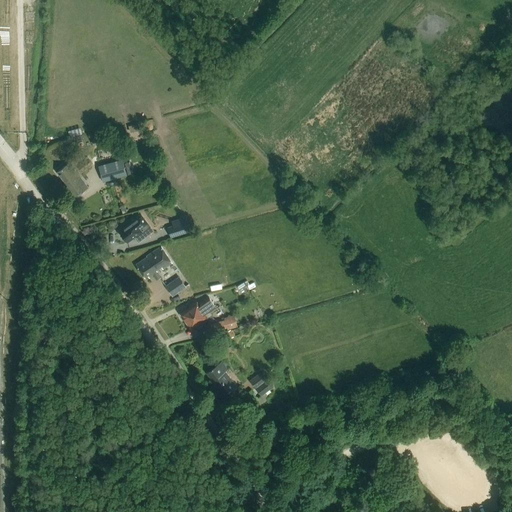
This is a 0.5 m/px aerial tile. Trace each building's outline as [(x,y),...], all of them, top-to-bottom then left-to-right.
[(102,143),(100,134),(92,136),(94,145),(102,143)] [(122,160),(100,166),(104,181),(127,175),(122,160)] [(70,163),(57,172),(66,184),(63,186),(73,199),(88,188),(70,163)] [(141,216),(119,232),(128,243),(135,237),(139,243),(153,232),(141,216)] [(190,231),(188,226),(187,221),(167,227),(170,237),(190,231)] [(146,256),(147,257),(136,265),(145,278),(148,276),(150,278),(153,276),(156,280),(162,277),(157,270),(162,267),(164,270),(172,264),(160,246),(146,256)] [(165,286),(173,297),(187,288),(179,277),(165,286)] [(247,281),(237,285),(241,294),(256,287),(254,283),(249,285),(247,281)] [(191,308),(181,314),(192,329),(201,322),(202,324),(210,319),(214,324),(216,331),(227,327),(228,330),(238,327),(234,315),(224,318),(225,321),(218,323),(210,313),(216,308),(209,298),(199,305),(197,301),(190,306),(191,308)] [(222,362),(207,373),(215,384),(211,387),(221,401),(238,388),(226,372),(228,370),(222,362)] [(264,376),(253,385),(255,388),(267,380),(264,376)] [(258,392),(257,390),(252,393),(257,399),(273,388),(270,383),(258,392)]
